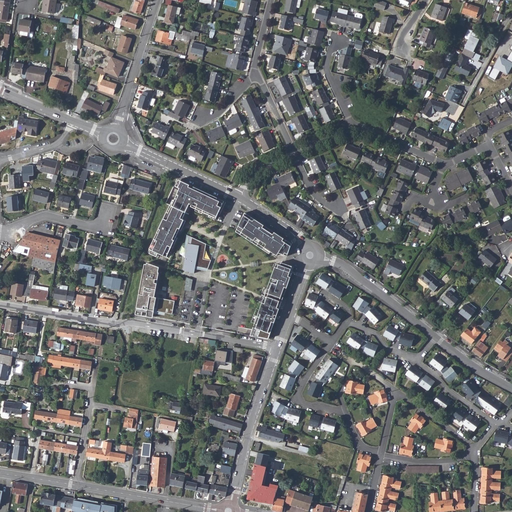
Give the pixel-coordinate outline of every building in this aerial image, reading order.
[(57,0),(55,0),(44,0),(43,12),(55,14),(57,0)] [(135,2),(132,11),(140,14),(144,2),(139,0),(138,0),(138,2),(135,2)] [(248,0),(245,0),(242,13),(256,17),(256,12),(255,12),(256,9),(255,9),(255,7),(256,7),(257,2),(256,2),(248,0)] [(300,0),(286,0),(284,10),(294,13),(296,6),(299,7),(300,0)] [(375,0),(373,7),(383,11),(386,4),(375,0)] [(0,2),(0,19),(6,20),(7,21),(10,4),(0,2)] [(435,3),(430,16),(441,20),(446,7),(435,3)] [(465,3),(461,13),(479,19),(482,9),(465,3)] [(120,9),(105,4),(104,8),(118,13),(120,9)] [(177,7),(169,5),(164,22),(172,25),(175,14),(177,7)] [(321,23),(325,24),(328,12),(316,9),(314,19),(321,21),(321,23)] [(340,26),(344,27),(347,16),(333,12),(330,22),(340,25),(340,26)] [(347,16),(344,27),(347,28),(348,27),(359,30),(362,19),(361,19),(362,16),(361,15),(356,14),(355,14),(354,17),(347,16)] [(123,15),(120,25),(134,30),(138,20),(123,15)] [(292,18),(281,15),(280,20),(282,20),(280,29),(288,31),(291,21),(292,18)] [(101,21),(87,16),(85,20),(99,25),(101,21)] [(383,16),(379,31),(389,34),(392,23),(393,23),(394,19),(383,16)] [(253,20),(243,18),(240,30),(241,30),(239,37),(248,39),(249,32),(248,32),(250,24),(252,24),(253,20)] [(20,20),(19,32),(30,34),(33,34),(35,23),(20,20)] [(79,27),(67,24),(67,28),(72,29),(72,38),(74,38),(78,39),(78,38),(79,27)] [(424,27),(419,41),(423,42),(422,45),(431,48),(433,45),(430,44),(435,31),(424,27)] [(323,32),(310,29),(309,34),(311,35),(309,44),(320,46),(323,32)] [(158,31),(155,41),(170,45),(171,40),(167,39),(169,34),(158,31)] [(190,37),(189,39),(193,40),(194,36),(197,37),(199,33),(192,31),(191,33),(190,37)] [(468,41),(461,54),(468,57),(471,59),(474,53),(472,52),(479,37),(471,33),(472,31),(467,31),(464,38),(465,39),(468,41)] [(175,33),(174,37),(189,41),(189,39),(190,37),(184,35),(175,33)] [(274,46),(273,46),(272,52),(283,55),(284,54),(287,55),(289,48),(290,47),(292,40),(276,35),(275,40),(276,40),(275,43),(274,46)] [(122,36),(117,50),(127,53),(132,39),(122,36)] [(239,37),(239,36),(235,51),(244,53),(245,49),(247,50),(248,46),(247,45),(248,43),(249,39),(248,39),(239,37)] [(355,47),(362,49),(364,41),(356,39),(355,47)] [(190,53),(202,56),(204,50),(204,47),(205,46),(193,43),(190,53)] [(319,50),(307,47),(304,60),(314,63),(317,54),(318,54),(319,50)] [(339,58),(337,67),(346,69),(347,69),(348,65),(352,66),(353,58),(350,57),(349,56),(351,48),(348,47),(344,49),(342,55),(342,54),(341,58),(339,58)] [(365,50),(361,61),(365,62),(365,64),(375,67),(376,66),(380,68),(383,57),(380,56),(379,55),(372,53),(372,52),(365,50)] [(245,57),(234,54),(231,69),(241,71),(245,57)] [(468,57),(461,54),(454,70),(467,77),(471,68),(464,65),(468,57)] [(153,70),(151,75),(161,78),(164,67),(166,59),(157,56),(156,60),(158,61),(156,65),(154,70),(153,70)] [(280,58),(272,56),(271,59),(270,59),(268,68),(277,70),(280,58)] [(114,58),(110,73),(119,76),(124,61),(114,58)] [(442,61),(436,76),(444,79),(449,64),(442,61)] [(23,66),(13,64),(11,74),(21,76),(21,78),(21,80),(25,80),(26,71),(22,70),(23,66)] [(404,70),(389,65),(385,76),(401,81),(400,84),(404,85),(410,68),(406,67),(404,70)] [(27,67),(25,80),(33,82),(33,81),(38,82),(38,83),(43,84),(45,71),(27,67)] [(97,68),(95,72),(104,76),(106,71),(97,68)] [(416,69),(413,79),(426,84),(430,74),(416,69)] [(211,72),(208,86),(218,89),(221,75),(211,72)] [(318,80),(317,78),(318,77),(316,73),(307,77),(306,74),(301,77),(305,86),(308,85),(310,88),(319,84),(318,80)] [(284,76),(273,81),(275,85),(277,88),(281,96),(291,92),(284,76)] [(51,77),(48,86),(66,92),(69,84),(51,77)] [(99,83),(98,88),(99,88),(99,90),(113,95),(116,85),(102,80),(101,84),(99,83)] [(208,86),(204,100),(215,103),(218,89),(208,86)] [(453,103),(453,102),(455,98),(454,97),(456,93),(457,93),(458,90),(456,89),(449,86),(444,99),(453,103)] [(322,87),(312,92),(319,105),(329,100),(327,97),(326,97),(322,87)] [(138,104),(137,108),(147,111),(151,98),(152,99),(154,95),(144,91),(142,95),(141,95),(139,101),(140,101),(139,103),(138,104)] [(241,101),(248,116),(259,111),(258,107),(256,108),(250,95),(245,97),(244,100),(241,101)] [(293,95),(282,100),(284,105),(285,105),(287,110),(288,110),(290,115),(299,111),(296,103),(297,103),(293,95)] [(86,99),(82,108),(98,116),(101,110),(105,112),(110,103),(106,102),(103,107),(86,99)] [(430,100),(427,107),(434,111),(437,104),(430,100)] [(511,107),(509,100),(498,106),(502,114),(510,111),(509,109),(511,107)] [(169,112),(168,116),(178,121),(180,117),(181,118),(185,116),(189,106),(179,101),(173,113),(169,112)] [(330,104),(319,109),(325,123),(335,119),(330,109),(332,108),(330,104)] [(498,105),(487,110),(490,118),(494,116),(495,117),(502,114),(498,106),(498,105)] [(487,110),(476,115),(480,124),(488,121),(487,119),(490,118),(487,110)] [(259,111),(248,116),(255,131),(264,127),(259,115),(261,115),(259,111)] [(242,125),(237,113),(233,115),(234,117),(224,122),(228,131),(229,131),(230,134),(231,134),(236,132),(237,131),(235,128),(242,125)] [(302,115),(291,120),(293,124),(294,123),(299,134),(309,129),(302,115)] [(450,120),(441,116),(437,126),(446,130),(450,120)] [(17,123),(16,133),(20,133),(20,132),(24,133),(24,131),(27,132),(27,133),(26,136),(34,137),(37,122),(22,120),(22,119),(18,118),(17,123)] [(402,133),(406,135),(410,123),(397,118),(392,127),(402,132),(402,133)] [(160,138),(164,140),(170,129),(166,127),(165,128),(156,123),(151,132),(161,137),(160,138)] [(477,125),(466,130),(467,132),(470,138),(473,136),(474,137),(481,134),(477,125)] [(225,135),(221,127),(211,131),(206,133),(211,143),(216,140),(221,138),(221,137),(225,135)] [(419,141),(423,142),(427,133),(416,128),(412,137),(419,140),(419,141)] [(268,130),(255,136),(257,140),(258,140),(264,152),(274,147),(269,135),(270,134),(268,130)] [(7,131),(0,133),(0,145),(10,142),(7,131)] [(503,143),(505,145),(511,142),(511,141),(507,131),(498,136),(502,143),(503,143)] [(467,132),(456,137),(461,145),(468,142),(467,140),(470,139),(470,138),(467,132)] [(168,143),(182,149),(186,140),(182,138),(182,137),(178,135),(178,136),(172,133),(168,143)] [(427,133),(423,142),(430,146),(431,144),(435,146),(438,138),(427,133)] [(438,138),(435,146),(438,147),(437,149),(445,152),(449,143),(438,138)] [(255,152),(250,140),(235,148),(240,158),(251,153),(251,154),(255,152)] [(511,144),(511,142),(505,145),(502,147),(506,154),(507,154),(509,157),(511,155),(511,144)] [(343,154),(356,159),(361,149),(357,148),(356,148),(347,144),(343,154)] [(198,148),(195,147),(192,145),(187,155),(197,159),(197,160),(201,162),(206,152),(202,150),(202,149),(198,147),(198,148)] [(361,160),(374,166),(378,157),(374,155),(373,156),(364,152),(361,160)] [(234,162),(221,156),(219,160),(221,161),(215,174),(225,178),(228,172),(231,166),(232,165),(234,162)] [(313,171),(315,175),(317,174),(326,170),(319,156),(309,161),(314,171),(313,171)] [(90,157),(87,170),(89,170),(102,174),(105,161),(95,158),(90,157)] [(374,166),(373,168),(384,173),(389,163),(381,160),(381,159),(378,157),(374,166)] [(53,182),(52,184),(56,185),(57,183),(59,175),(55,174),(58,163),(44,159),(43,161),(39,160),(38,166),(39,166),(38,170),(55,174),(53,182)] [(406,163),(406,162),(402,160),(397,171),(412,177),(417,165),(413,163),(413,164),(409,163),(408,164),(406,163)] [(483,160),(475,164),(480,175),(487,171),(486,168),(487,167),(483,160)] [(66,164),(63,174),(77,178),(80,168),(66,164)] [(420,166),(415,178),(427,183),(432,172),(428,170),(427,171),(426,171),(426,169),(424,168),(424,167),(420,166)] [(458,171),(455,173),(461,185),(472,179),(467,168),(463,170),(463,171),(462,172),(461,171),(459,172),(458,171)] [(83,169),(80,179),(85,181),(86,181),(89,170),(87,170),(83,169)] [(487,171),(480,175),(486,185),(494,181),(495,181),(491,173),(489,174),(488,171),(487,171)] [(330,188),(332,192),(338,189),(341,187),(334,172),(325,176),(331,188),(330,188)] [(290,173),(277,179),(279,183),(282,189),(295,182),(290,173)] [(448,178),(443,180),(449,191),(461,185),(455,173),(451,175),(452,176),(449,177),(450,178),(448,179),(448,178)] [(20,174),(10,175),(11,189),(21,188),(20,174)] [(132,179),(130,188),(134,189),(133,190),(149,195),(152,184),(136,180),(132,179)] [(151,250),(150,253),(156,256),(158,253),(160,254),(163,256),(165,252),(168,254),(176,237),(174,236),(177,229),(179,230),(184,220),(182,219),(189,204),(191,206),(191,207),(216,218),(224,201),(211,195),(210,197),(203,194),(204,192),(189,185),(189,187),(182,184),(183,182),(179,180),(175,188),(177,189),(170,205),(171,206),(162,226),(160,225),(157,233),(159,233),(156,240),(154,239),(152,243),(154,244),(151,250)] [(399,180),(394,191),(402,194),(404,191),(405,192),(408,184),(399,180)] [(116,195),(120,196),(123,185),(107,181),(104,193),(115,196),(116,195)] [(282,189),(279,183),(275,185),(276,186),(266,191),(271,201),(278,198),(280,202),(287,199),(285,195),(282,189)] [(496,185),(485,190),(489,199),(501,193),(499,190),(498,190),(497,191),(497,190),(498,189),(496,185)] [(358,186),(348,191),(352,201),(352,202),(353,205),(355,205),(356,208),(365,204),(363,201),(364,200),(368,198),(365,191),(361,193),(358,186)] [(36,189),(33,199),(48,203),(50,193),(36,189)] [(394,191),(390,202),(397,205),(399,202),(400,203),(403,195),(402,194),(394,191)] [(501,193),(489,199),(494,208),(504,202),(502,198),(501,199),(501,198),(502,197),(503,197),(501,193)] [(82,194),(79,205),(92,208),(95,197),(82,194)] [(60,195),(57,205),(69,209),(72,199),(60,195)] [(19,196),(8,197),(9,211),(20,211),(19,196)] [(304,217),(310,208),(299,201),(298,201),(294,198),(289,205),(288,207),(292,210),(293,209),(300,214),(299,216),(300,218),(302,219),(304,217)] [(470,205),(467,207),(471,214),(481,209),(477,200),(469,204),(470,205)] [(397,205),(390,202),(385,213),(394,217),(397,209),(396,209),(397,205)] [(170,205),(160,225),(162,226),(171,206),(170,205)] [(304,217),(302,219),(313,227),(319,217),(312,213),(313,210),(310,208),(304,217)] [(455,212),(452,214),(455,222),(466,216),(462,208),(454,211),(455,212)] [(354,214),(357,221),(358,221),(359,224),(361,229),(370,225),(367,217),(364,209),(354,214)] [(410,215),(409,218),(420,223),(423,217),(424,215),(420,214),(421,212),(413,209),(410,215)] [(126,221),(125,226),(137,229),(141,214),(131,212),(130,215),(129,215),(127,222),(126,221)] [(253,219),(245,213),(236,232),(269,254),(271,252),(277,256),(279,252),(287,256),(292,244),(288,241),(279,235),(263,225),(253,219)] [(455,222),(452,214),(449,216),(448,214),(441,218),(445,227),(455,222)] [(420,223),(420,225),(431,230),(435,221),(427,217),(426,219),(423,217),(420,223)] [(511,223),(510,219),(500,224),(502,229),(504,235),(508,233),(508,232),(511,230),(511,223)] [(500,224),(497,220),(482,227),(482,228),(485,235),(487,236),(502,229),(500,224)] [(382,221),(378,225),(382,229),(386,225),(382,221)] [(324,231),(334,238),(335,238),(341,229),(337,226),(337,227),(330,222),(324,231)] [(341,229),(335,238),(347,246),(346,247),(352,251),(357,241),(353,238),(353,237),(345,232),(344,231),(341,229)] [(28,233),(18,245),(58,254),(61,241),(28,233)] [(67,234),(64,247),(73,250),(74,248),(78,249),(80,240),(76,239),(76,237),(67,234)] [(206,244),(192,237),(190,243),(187,242),(184,264),(187,265),(186,270),(194,273),(195,269),(195,266),(208,269),(211,260),(203,259),(206,244)] [(88,239),(85,250),(96,253),(96,254),(100,255),(103,243),(88,239)] [(18,245),(13,252),(18,253),(27,256),(34,258),(56,263),(56,262),(58,254),(18,245)] [(110,245),(108,255),(127,260),(130,250),(110,245)] [(484,250),(478,258),(490,268),(496,260),(484,250)] [(360,251),(356,257),(373,269),(378,260),(366,252),(365,254),(360,251)] [(56,263),(34,258),(33,260),(32,267),(54,272),(56,263)] [(383,273),(387,275),(393,262),(389,260),(383,273)] [(257,324),(253,336),(268,339),(276,319),(273,318),(274,315),(277,308),(282,294),(284,295),(288,284),(285,283),(286,280),(287,280),(290,272),(292,266),(281,262),(280,265),(279,265),(276,272),(273,271),(271,278),(273,279),(272,283),(270,282),(267,289),(270,290),(267,297),(265,296),(258,314),(261,315),(260,317),(257,316),(255,323),(257,324)] [(393,262),(387,275),(388,275),(389,272),(398,276),(403,266),(393,262)] [(185,322),(193,279),(187,277),(181,307),(174,306),(175,301),(155,297),(159,273),(158,273),(159,267),(147,263),(147,265),(145,264),(135,314),(138,315),(153,318),(153,313),(165,315),(165,313),(180,315),(179,321),(185,322)] [(88,271),(87,274),(88,274),(86,286),(95,287),(97,276),(91,275),(92,271),(88,271)] [(426,271),(420,279),(429,287),(429,288),(434,292),(441,284),(426,271)] [(130,274),(121,272),(119,278),(123,279),(122,282),(127,284),(127,282),(130,274)] [(317,282),(323,285),(329,289),(335,281),(334,280),(323,273),(317,282)] [(335,281),(329,289),(339,296),(345,288),(335,281)] [(22,295),(26,296),(28,287),(28,283),(22,282),(22,285),(13,283),(11,294),(22,296),(22,295)] [(28,287),(26,296),(30,297),(30,298),(46,301),(48,292),(32,289),(32,287),(28,287)] [(67,300),(73,301),(75,293),(68,292),(68,291),(56,289),(54,299),(67,301),(67,300)] [(448,291),(442,298),(452,307),(458,300),(448,291)] [(321,300),(316,299),(318,296),(309,292),(305,302),(316,307),(321,300)] [(78,293),(76,303),(90,305),(92,295),(78,293)] [(101,297),(100,307),(112,309),(114,299),(101,297)] [(353,306),(366,314),(371,309),(366,305),(368,303),(359,297),(353,306)] [(316,307),(315,309),(325,317),(327,314),(331,308),(321,300),(316,307)] [(474,311),(467,306),(465,304),(458,312),(468,320),(474,312),(474,311)] [(371,309),(366,314),(375,323),(382,316),(373,306),(371,309)] [(331,308),(327,314),(338,322),(344,313),(336,308),(335,310),(331,308)] [(8,317),(6,332),(16,333),(18,321),(12,320),(12,318),(8,317)] [(487,319),(482,326),(486,328),(490,322),(487,319)] [(25,320),(23,331),(35,334),(37,322),(25,320)] [(394,338),(399,341),(401,333),(388,325),(383,335),(392,340),(394,338)] [(68,334),(69,330),(59,328),(58,336),(61,337),(61,339),(64,340),(65,338),(72,339),(73,335),(68,334)] [(466,328),(461,335),(471,343),(478,333),(475,330),(473,333),(466,328)] [(86,333),(69,330),(68,334),(73,335),(72,339),(81,340),(81,336),(85,337),(86,333)] [(132,344),(143,345),(144,333),(133,332),(132,344)] [(347,341),(356,349),(358,347),(363,340),(353,332),(347,341)] [(81,336),(81,340),(95,343),(95,346),(101,347),(102,336),(86,333),(85,337),(81,336)] [(399,341),(398,343),(411,347),(413,336),(401,333),(399,341)] [(290,343),(301,350),(307,341),(297,334),(290,343)] [(482,338),(472,351),(481,357),(485,352),(488,348),(481,343),(484,340),(482,338)] [(363,340),(358,347),(363,349),(362,352),(373,356),(377,346),(363,340)] [(500,340),(494,349),(498,352),(500,349),(502,351),(502,350),(507,353),(511,346),(511,345),(505,340),(503,343),(500,340)] [(307,341),(301,350),(313,359),(319,350),(307,341)] [(225,352),(216,350),(216,354),(216,355),(214,362),(218,362),(218,365),(225,367),(225,364),(232,364),(233,352),(225,350),(225,352)] [(2,355),(0,354),(0,364),(9,366),(12,367),(14,357),(13,357),(2,355)] [(430,363),(440,371),(444,365),(446,362),(436,354),(430,363)] [(250,365),(247,374),(256,377),(263,358),(254,355),(251,364),(250,363),(249,365),(250,365)] [(53,364),(53,365),(61,366),(72,368),(72,363),(73,360),(50,356),(48,363),(53,364)] [(327,358),(320,369),(329,375),(336,365),(327,358)] [(382,370),(394,372),(396,362),(384,359),(382,370)] [(72,363),(72,368),(79,369),(81,361),(73,360),(72,363)] [(290,371),(287,376),(293,379),(303,366),(294,360),(287,369),(290,371)] [(81,361),(79,369),(90,371),(92,363),(81,361)] [(205,361),(203,370),(206,371),(205,375),(212,376),(214,363),(205,361)] [(0,364),(0,380),(2,381),(3,376),(6,377),(9,366),(0,364)] [(444,365),(440,371),(449,383),(457,376),(450,367),(448,369),(444,365)] [(407,371),(405,374),(415,382),(421,373),(411,366),(407,371)] [(38,367),(37,372),(41,373),(41,377),(44,377),(46,368),(42,368),(41,367),(38,367)] [(317,378),(314,383),(321,386),(329,375),(320,369),(315,376),(317,378)] [(421,373),(415,382),(427,390),(433,381),(421,373)] [(223,374),(222,379),(227,380),(239,383),(240,378),(231,376),(223,374)] [(287,376),(284,374),(279,386),(289,390),(294,379),(293,379),(287,376)] [(461,388),(470,397),(471,395),(477,389),(469,380),(461,388)] [(348,381),(347,387),(363,390),(364,386),(357,385),(357,383),(348,381)] [(314,383),(311,382),(307,393),(317,397),(321,386),(314,383)] [(205,384),(203,393),(219,396),(220,387),(205,384)] [(477,389),(471,395),(476,399),(474,401),(483,408),(490,399),(477,389)] [(369,398),(370,401),(386,395),(384,390),(375,393),(376,395),(369,398)] [(225,408),(223,415),(232,418),(234,411),(236,411),(240,397),(231,394),(226,408),(225,408)] [(439,394),(432,403),(443,410),(449,401),(439,394)] [(386,395),(370,401),(372,405),(378,402),(379,404),(387,401),(388,401),(386,395)] [(483,408),(490,412),(492,411),(497,404),(490,399),(483,408)] [(285,415),(287,407),(274,400),(269,410),(279,415),(284,417),(285,415)] [(4,401),(3,412),(2,416),(3,417),(7,417),(8,417),(9,413),(21,415),(23,402),(21,402),(16,401),(16,403),(4,401)] [(171,402),(170,409),(180,411),(181,403),(171,402)] [(490,412),(494,415),(500,406),(497,404),(492,411),(490,412)] [(285,415),(284,418),(297,422),(300,411),(287,407),(285,415)] [(139,410),(130,408),(129,413),(128,413),(128,417),(127,418),(125,418),(123,426),(136,429),(139,410)] [(452,417),(462,424),(468,416),(458,408),(452,417)] [(57,415),(56,422),(69,424),(70,417),(71,412),(67,411),(66,412),(65,412),(65,411),(58,409),(57,415)] [(35,419),(56,422),(57,415),(37,411),(35,419)] [(308,425),(320,428),(323,418),(311,414),(308,425)] [(412,423),(408,428),(411,431),(421,417),(416,414),(410,421),(412,423)] [(211,415),(209,423),(214,424),(214,426),(227,430),(228,428),(240,432),(241,427),(242,424),(211,415)] [(468,416),(462,424),(473,432),(479,423),(468,416)] [(70,417),(69,424),(81,427),(83,419),(70,417)] [(158,429),(163,430),(163,429),(168,430),(174,431),(176,422),(158,417),(155,427),(159,428),(158,429)] [(421,417),(411,431),(414,433),(418,427),(420,428),(425,421),(421,417)] [(323,418),(320,428),(332,432),(335,421),(323,418)] [(356,426),(359,431),(373,421),(371,418),(365,422),(364,420),(356,426)] [(373,421),(359,431),(363,435),(371,430),(370,428),(375,424),(373,421)] [(267,425),(262,424),(261,428),(257,427),(256,431),(260,432),(258,437),(263,439),(266,429),(267,425)] [(284,434),(266,429),(263,439),(278,443),(280,441),(283,441),(284,434)] [(495,441),(507,443),(508,435),(508,433),(497,430),(495,441)] [(400,453),(405,454),(409,438),(405,438),(404,444),(402,444),(400,453)] [(409,438),(405,454),(411,455),(413,446),(411,446),(413,439),(409,438)] [(16,440),(13,459),(23,460),(26,446),(25,445),(25,441),(16,440)] [(41,440),(39,448),(47,449),(48,445),(51,446),(52,442),(41,440)] [(67,444),(66,448),(70,449),(69,453),(77,454),(78,446),(76,446),(77,442),(67,441),(67,444)] [(0,442),(0,452),(6,454),(8,443),(0,442)] [(48,445),(47,449),(54,450),(56,442),(52,442),(51,446),(48,445)] [(56,442),(54,450),(62,452),(63,444),(56,442)] [(97,454),(97,458),(110,460),(111,452),(112,443),(104,442),(102,450),(102,454),(97,454)] [(237,445),(225,442),(223,453),(235,456),(237,445)] [(150,457),(151,443),(143,443),(142,456),(150,457)] [(63,444),(62,452),(69,453),(70,449),(66,448),(67,444),(63,444)] [(451,447),(435,445),(434,449),(441,450),(441,452),(450,453),(451,447)] [(88,448),(87,456),(97,458),(97,454),(102,454),(102,450),(88,448)] [(111,452),(110,460),(124,462),(125,454),(111,452)] [(259,453),(256,464),(266,467),(279,471),(280,464),(268,461),(270,456),(259,453)] [(357,470),(361,471),(365,455),(359,453),(357,463),(359,463),(357,470)] [(365,455),(361,471),(364,472),(366,465),(368,466),(371,457),(365,455)] [(153,456),(151,485),(165,487),(167,457),(153,456)] [(290,461),(288,470),(295,472),(298,464),(290,461)] [(255,464),(247,498),(248,499),(273,504),(275,497),(276,495),(278,487),(269,484),(269,488),(261,486),(266,467),(256,464),(255,464)] [(232,467),(222,465),(220,472),(231,474),(232,467)] [(312,477),(314,468),(305,465),(304,470),(299,469),(298,473),(312,477)] [(138,469),(136,484),(147,485),(149,468),(140,467),(138,469)] [(172,473),(170,484),(183,487),(185,478),(186,476),(172,473)] [(198,479),(196,490),(208,493),(209,485),(204,484),(205,477),(199,475),(198,479)] [(384,476),(382,481),(400,485),(401,482),(392,480),(393,477),(384,476)] [(185,488),(196,490),(198,479),(194,478),(193,482),(187,481),(185,488)] [(22,483),(14,482),(12,493),(17,494),(15,503),(20,504),(21,495),(26,496),(28,484),(22,483)] [(209,495),(208,500),(211,500),(212,497),(211,497),(211,494),(226,497),(228,488),(213,484),(213,483),(211,483),(211,484),(209,495)] [(381,487),(380,492),(398,496),(398,493),(390,491),(390,489),(381,487)] [(289,490),(285,503),(294,506),(294,507),(296,508),(296,506),(303,508),(303,510),(305,510),(305,509),(309,510),(312,498),(313,497),(289,490)] [(337,511),(336,511),(363,511),(367,495),(365,494),(366,492),(359,491),(359,493),(357,492),(353,511),(351,511),(347,511),(339,510),(338,511),(337,511)] [(40,503),(51,505),(53,506),(55,495),(51,494),(51,493),(47,492),(47,493),(42,492),(40,503)] [(340,508),(339,510),(347,511),(351,511),(353,511),(357,492),(355,492),(351,509),(350,510),(340,508)] [(448,492),(445,492),(448,510),(453,509),(452,500),(449,500),(448,492)] [(437,493),(434,494),(436,511),(442,511),(441,501),(438,502),(437,493)] [(60,495),(58,507),(61,507),(72,509),(74,498),(60,495)] [(273,504),(272,510),(281,511),(284,500),(275,497),(273,504)] [(77,499),(74,498),(72,509),(71,511),(116,511),(117,505),(110,504),(109,505),(106,505),(107,503),(102,502),(101,504),(98,503),(98,502),(92,501),(92,504),(88,503),(89,500),(78,498),(77,499)] [(379,498),(378,504),(395,508),(396,505),(387,503),(388,500),(379,498)]
